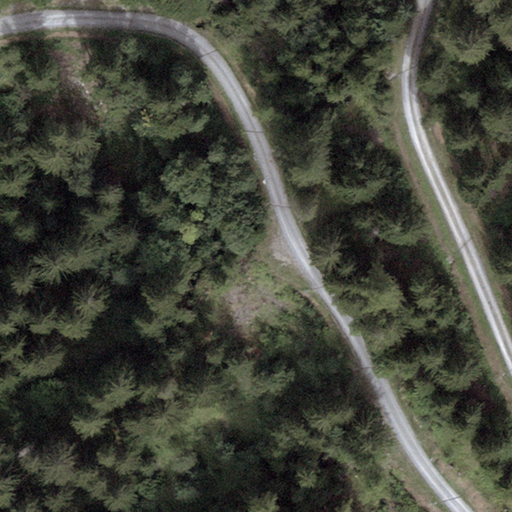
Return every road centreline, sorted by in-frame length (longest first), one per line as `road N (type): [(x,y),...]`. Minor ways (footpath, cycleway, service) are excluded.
road 1 (track): [(460,511),(422,472),(295,247),(236,96),(195,41),(149,21),(0,27)]
road 2 (track): [(427,0),(412,54),(411,113),(511,354)]
